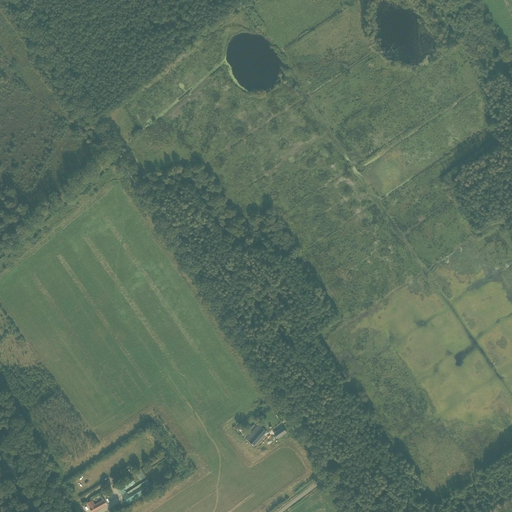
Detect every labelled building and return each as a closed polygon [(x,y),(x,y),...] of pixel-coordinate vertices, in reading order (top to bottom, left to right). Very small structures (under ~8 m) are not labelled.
[(266,432),(259,425),(246,439),(254,446),(266,432)] [(282,427),(277,430),(281,436),(286,433),(282,427)] [(143,434),(101,462),(113,478),(154,450),(143,434)] [(136,472),(140,480),(146,477),(142,469),(136,472)] [(116,487),(122,496),(124,499),(126,503),(128,505),(153,489),(152,486),(147,479),(127,493),(124,489),(135,482),(132,477),(121,484),(116,487)] [(92,500),(87,503),(90,507),(90,508),(92,511),(93,511),(106,505),(104,500),(94,505),(92,500)]
